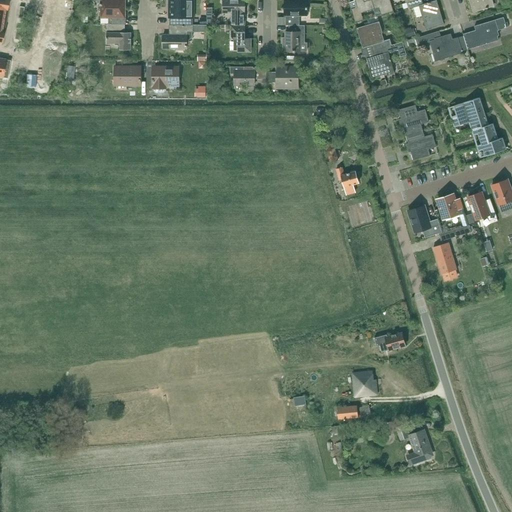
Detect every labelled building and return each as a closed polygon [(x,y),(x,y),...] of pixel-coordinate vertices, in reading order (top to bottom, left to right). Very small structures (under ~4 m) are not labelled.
[(0,0),(0,9),(7,10),(9,0),(0,0)] [(101,0),(101,18),(101,24),(125,25),(125,0),(101,0)] [(169,0),(169,25),(193,25),(193,18),(193,0),(169,0)] [(244,0),(222,0),(223,13),(231,14),(231,25),(245,26),(244,0)] [(298,1),(285,1),(285,16),(286,16),(286,25),(299,25),(299,16),(307,16),(307,0),(298,0),(298,1)] [(354,0),(355,1),(350,3),(355,23),(364,20),(362,13),(378,8),(381,15),(393,12),(389,0),(385,0),(382,1),(381,0),(354,0)] [(421,0),(419,0),(408,3),(410,9),(414,8),(417,18),(422,16),(426,29),(443,24),(436,1),(423,5),(421,0)] [(469,0),(474,12),(494,6),(491,0),(469,0)] [(476,31),(463,34),(464,36),(468,50),(479,46),(478,44),(488,41),(489,43),(498,41),(496,31),(507,28),(504,18),(496,20),(475,27),(476,31)] [(378,22),(357,29),(363,48),(371,46),(373,51),(391,46),(390,40),(384,41),(378,22)] [(107,33),(107,44),(120,44),(120,51),(131,51),(131,34),(125,34),(125,25),(107,25),(107,33)] [(207,25),(193,25),(169,25),(169,35),(163,35),(163,49),(176,49),(176,51),(186,52),(186,49),(187,49),(187,40),(191,40),(193,38),(193,32),(207,32),(207,25)] [(285,39),(282,39),(282,48),(285,48),(285,52),(300,51),(307,51),(307,44),(305,44),(305,26),(289,26),(289,33),(285,33),(285,39)] [(232,27),(232,40),(238,40),(238,52),(251,53),(251,39),(247,39),(246,35),(246,27),(232,27)] [(411,27),(402,30),(405,39),(416,35),(414,28),(411,29),(411,27)] [(468,50),(464,36),(457,38),(458,41),(453,42),(451,34),(441,37),(439,31),(418,38),(420,45),(429,42),(433,53),(432,53),(435,61),(462,53),(462,52),(468,50)] [(403,42),(391,46),(393,52),(399,50),(399,52),(405,50),(403,42)] [(393,52),(391,46),(373,51),(374,57),(366,59),(372,79),(393,72),(388,53),(393,52)] [(141,67),(115,67),(115,75),(116,75),(116,78),(115,78),(115,86),(116,86),(115,86),(115,84),(128,84),(128,85),(127,86),(141,86),(141,67)] [(148,67),(147,67),(147,89),(153,89),(153,90),(154,91),(155,92),(156,92),(157,92),(162,92),(163,92),(164,92),(164,91),(165,91),(165,90),(165,89),(166,88),(166,86),(167,86),(166,86),(166,84),(178,84),(178,86),(179,86),(179,78),(177,78),(177,75),(179,75),(179,67),(154,67),(154,69),(148,69),(148,67)] [(231,67),(231,74),(235,74),(235,85),(255,85),(255,79),(267,79),(267,67),(231,67)] [(267,72),(267,83),(276,83),(276,88),(299,88),(299,68),(276,68),(276,72),(267,72)] [(198,88),(198,96),(205,97),(206,86),(198,86),(198,88)] [(483,110),(479,98),(456,105),(454,106),(457,115),(451,117),(453,122),(458,120),(458,118),(483,110)] [(400,124),(427,116),(425,109),(417,112),(415,105),(399,110),(401,119),(399,119),(400,124)] [(488,125),(483,110),(458,118),(458,120),(453,122),(455,127),(470,122),(472,130),(488,125)] [(429,122),(427,116),(400,124),(401,128),(403,127),(406,135),(423,130),(421,124),(429,122)] [(482,145),(498,139),(493,124),(488,125),(472,130),(474,135),(478,134),(482,145)] [(407,148),(434,140),(432,134),(425,137),(423,130),(406,135),(408,144),(406,144),(407,148)] [(506,150),(502,138),(498,139),(482,145),(477,146),(479,151),(483,150),(485,156),(506,150)] [(434,140),(407,148),(408,153),(411,152),(413,161),(430,156),(428,149),(436,147),(434,140)] [(333,143),(325,146),(330,163),(333,162),(338,161),(333,143)] [(342,168),(337,169),(340,180),(343,180),(347,195),(355,192),(353,185),(359,183),(356,171),(344,174),(342,168)] [(508,179),(492,185),(499,205),(511,200),(511,191),(508,179)] [(484,201),(481,192),(468,197),(476,220),(488,216),(490,220),(497,218),(490,199),(484,201)] [(455,201),(453,195),(438,200),(444,219),(459,214),(458,210),(463,208),(460,199),(455,201)] [(429,221),(424,206),(408,211),(415,233),(423,230),(425,237),(442,232),(438,219),(429,221)] [(471,214),(466,216),(469,225),(474,223),(471,214)] [(470,225),(462,227),(464,234),(472,232),(470,225)] [(455,230),(439,234),(441,241),(457,236),(455,230)] [(449,243),(433,248),(441,274),(457,269),(449,243)] [(387,335),(375,339),(377,347),(380,346),(382,352),(390,350),(390,351),(406,346),(402,334),(388,338),(387,335)] [(372,372),(352,374),(355,398),(378,396),(376,380),(373,381),(372,372)] [(305,397),(294,398),(295,406),(306,404),(305,397)] [(359,408),(361,415),(371,413),(369,405),(359,408)] [(357,407),(337,409),(339,421),(359,419),(357,407)] [(405,426),(397,429),(398,433),(401,441),(404,439),(405,441),(410,439),(416,456),(408,459),(410,466),(431,459),(428,452),(431,451),(424,431),(421,432),(419,425),(406,430),(405,426)]
